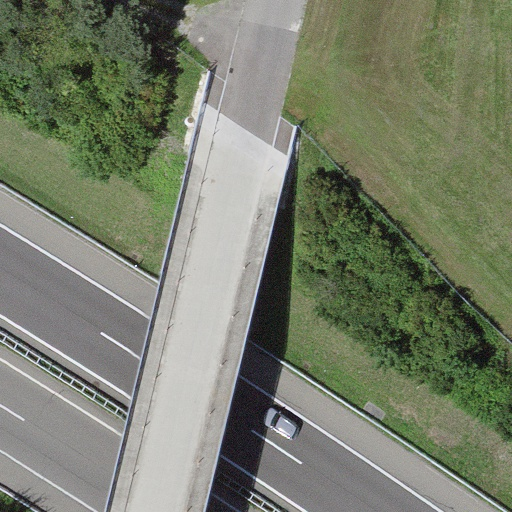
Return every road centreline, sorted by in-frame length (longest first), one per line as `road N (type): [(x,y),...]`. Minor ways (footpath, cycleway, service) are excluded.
road 1 (residential): [(276,0),(160,511)]
road 2 (motorway): [(374,511),(0,269)]
road 3 (motorway): [(0,408),(162,511)]
road 4 (track): [(138,0),(265,57)]
